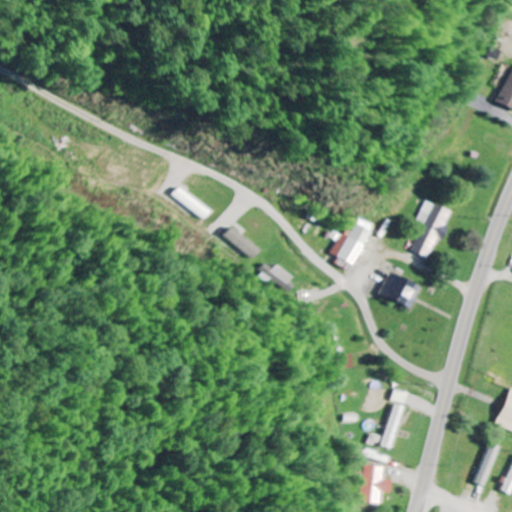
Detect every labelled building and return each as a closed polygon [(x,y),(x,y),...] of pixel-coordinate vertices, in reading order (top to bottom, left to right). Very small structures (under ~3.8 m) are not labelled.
[(511,109),(511,77),(499,102),(511,109)] [(455,213),(428,201),(419,224),(425,227),(414,252),(430,258),(439,239),(443,241),(455,213)] [(334,256),(359,265),(374,224),(360,219),(353,238),(342,234),(334,256)] [(269,249),(241,228),(234,238),(263,258),(269,249)] [(270,271),(299,295),(307,285),(278,261),(270,271)] [(422,288),(392,273),(381,296),(412,310),(422,288)] [(511,429),(511,388),(499,425),(511,429)] [(412,404),(413,391),(399,390),(398,402),(412,404)] [(410,406),(401,404),(390,447),(399,449),(410,406)] [(500,444),(491,442),(480,484),(489,487),(500,444)] [(393,479),(393,466),(376,466),(375,502),(391,503),(391,492),(400,493),(400,479),(393,479)] [(511,494),(511,471),(503,491),(511,494)]
